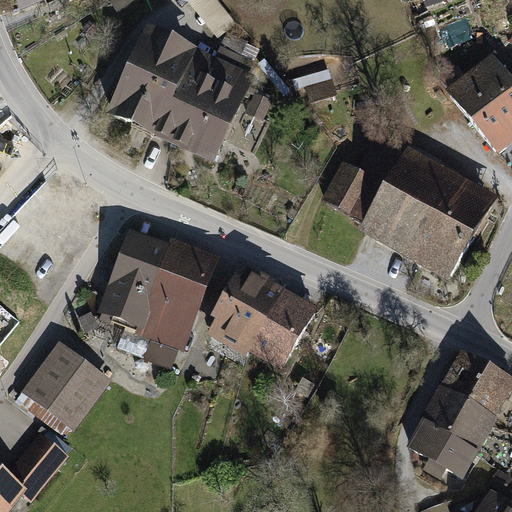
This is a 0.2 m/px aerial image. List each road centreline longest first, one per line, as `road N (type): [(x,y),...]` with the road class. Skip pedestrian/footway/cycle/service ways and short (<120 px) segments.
road 1 (residential): [(461,329),(128,190)]
road 2 (residential): [(128,190),(0,390)]
road 3 (residential): [(128,190),(68,151),(25,102),(0,57)]
